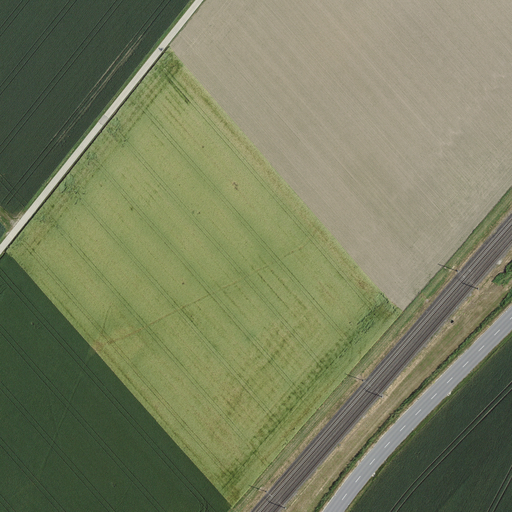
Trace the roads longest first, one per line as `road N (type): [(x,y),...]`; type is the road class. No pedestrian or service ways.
road 1 (track): [(199,0),(0,250)]
road 2 (tertiary): [(511,317),(333,511)]
